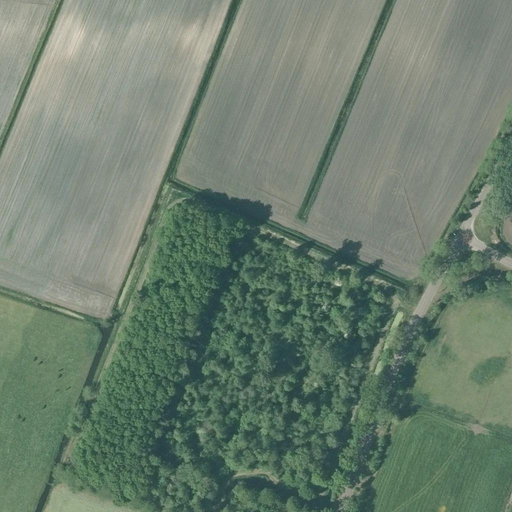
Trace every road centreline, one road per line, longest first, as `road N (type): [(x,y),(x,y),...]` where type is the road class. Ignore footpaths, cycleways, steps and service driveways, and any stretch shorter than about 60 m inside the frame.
road 1 (unclassified): [(335,511),(448,240)]
road 2 (unclassified): [(448,240),(511,127)]
